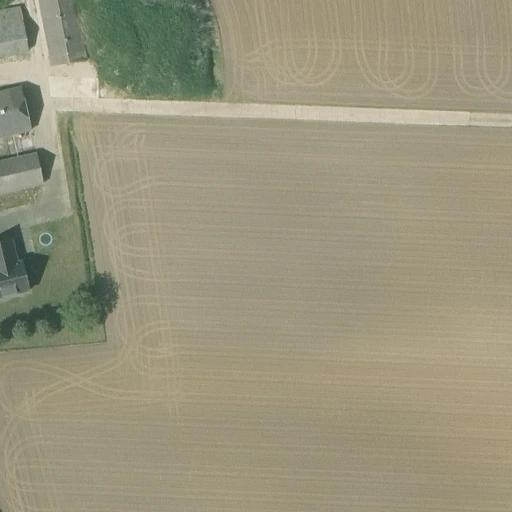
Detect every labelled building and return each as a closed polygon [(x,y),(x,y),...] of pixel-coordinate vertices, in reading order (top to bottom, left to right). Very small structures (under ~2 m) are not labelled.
[(52,68),(85,61),(83,51),(73,0),(38,0),(50,58),(52,68)] [(0,57),(28,52),(20,8),(0,12),(0,57)] [(55,75),(57,93),(73,92),(71,74),(55,75)] [(0,194),(43,185),(36,154),(0,162),(0,138),(30,131),(20,88),(0,92),(0,194)] [(12,241),(0,243),(0,299),(28,293),(21,264),(16,265),(15,257),(16,257),(12,241)]
